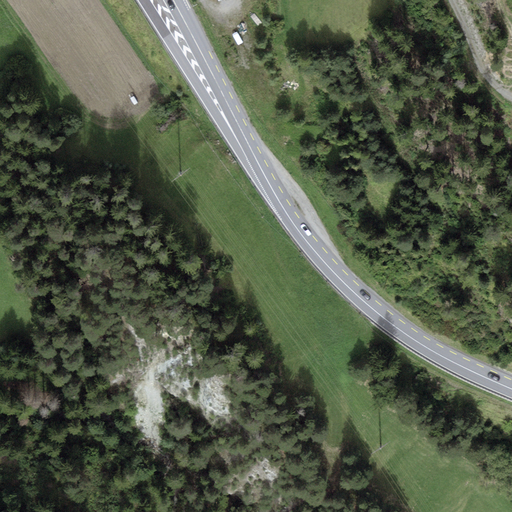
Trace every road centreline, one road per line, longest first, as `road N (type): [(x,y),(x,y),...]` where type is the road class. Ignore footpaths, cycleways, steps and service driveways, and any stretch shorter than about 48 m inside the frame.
road 1 (primary): [(511,388),(429,349),(368,305),(279,202)]
road 2 (primary): [(142,0),(279,202)]
road 3 (primary): [(279,202),(173,0)]
